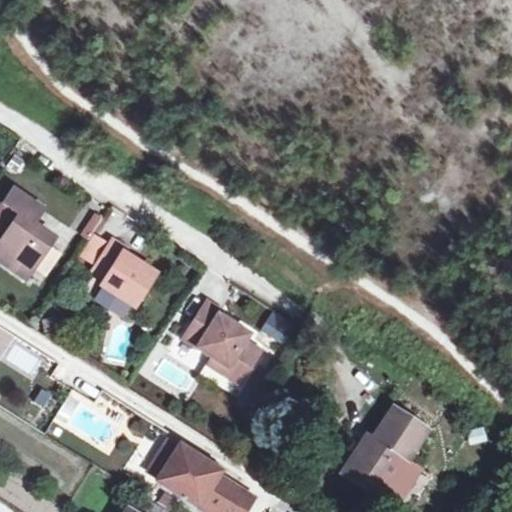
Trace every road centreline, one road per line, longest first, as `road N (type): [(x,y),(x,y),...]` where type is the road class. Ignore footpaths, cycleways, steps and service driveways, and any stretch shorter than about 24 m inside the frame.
road 1 (residential): [(303,313),(0,116)]
road 2 (residential): [(0,320),(262,487)]
